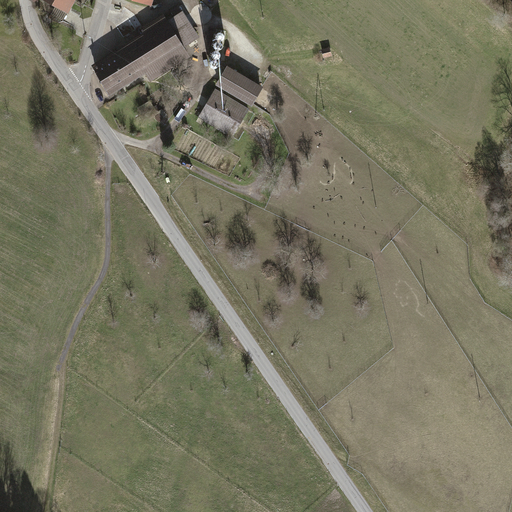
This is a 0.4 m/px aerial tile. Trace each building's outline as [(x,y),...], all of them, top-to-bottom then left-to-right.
[(48,0),(67,10),(72,0),(48,0)] [(122,0),(153,9),(155,0),(122,0)] [(144,35),(93,67),(112,96),(148,74),(154,82),(189,59),(184,50),(199,40),(183,14),(170,23),(165,15),(141,31),(144,35)] [(230,68),(217,87),(252,109),(264,90),(230,68)] [(217,91),(199,119),(233,140),(251,113),(217,91)] [(146,105),(138,110),(141,115),(149,110),(146,105)]
